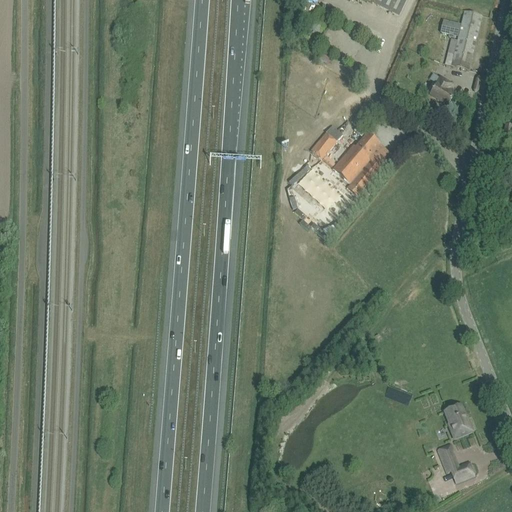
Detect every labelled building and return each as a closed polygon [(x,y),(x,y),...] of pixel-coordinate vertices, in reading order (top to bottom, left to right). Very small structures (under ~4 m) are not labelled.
[(363,0),(399,17),(406,0),(363,0)] [(299,35),(312,45),(332,19),(319,10),(299,35)] [(469,71),(482,17),(464,13),(458,39),(455,38),(454,40),(451,40),(445,65),(469,71)] [(457,38),(460,25),(443,21),(440,34),(449,36),(448,38),(454,40),(454,37),(457,38)] [(336,24),(326,38),(336,44),(345,31),(336,24)] [(451,85),(441,79),(430,96),(448,106),(454,96),(447,92),(451,85)] [(511,127),(505,126),(503,136),(511,138),(511,131),(511,127)] [(332,127),(310,152),(321,162),(343,136),(332,127)] [(356,198),(392,156),(367,135),(356,148),(354,146),(333,171),(350,186),(347,189),(356,198)] [(473,433),(467,419),(466,419),(461,406),(445,413),(450,425),(449,425),(454,440),(473,433)] [(451,472),(456,484),(474,476),(469,464),(463,467),(463,468),(458,469),(452,454),(453,453),(450,446),(438,451),(447,474),(451,472)]
